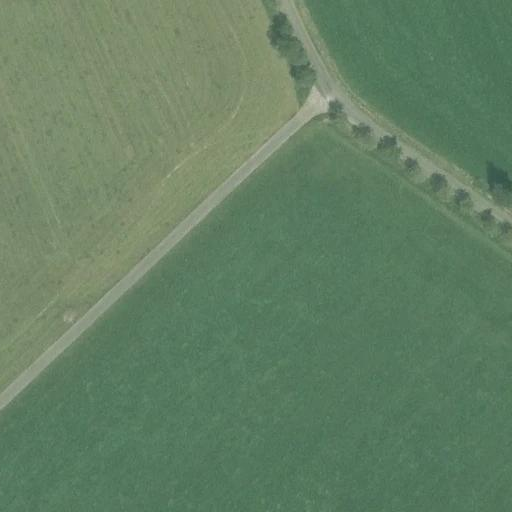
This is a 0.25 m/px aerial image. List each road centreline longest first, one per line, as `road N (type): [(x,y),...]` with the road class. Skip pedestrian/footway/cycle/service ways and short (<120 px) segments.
road 1 (unclassified): [(0,400),(329,90)]
road 2 (unclassified): [(511,221),(329,90)]
